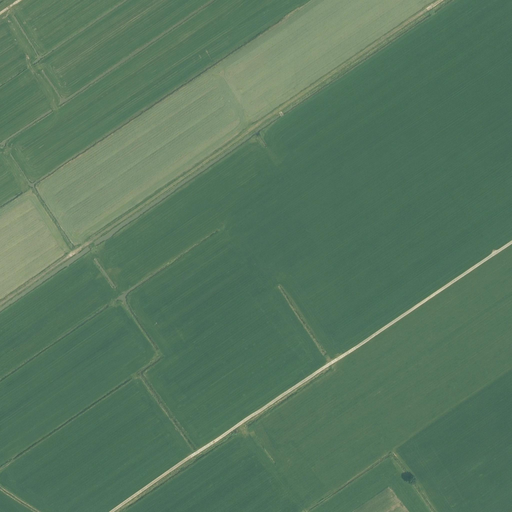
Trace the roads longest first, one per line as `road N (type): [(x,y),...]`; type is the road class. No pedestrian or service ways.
road 1 (track): [(0,305),(440,0)]
road 2 (track): [(112,511),(511,242)]
